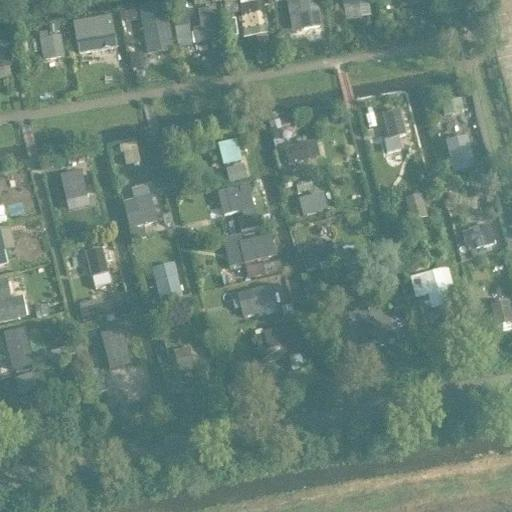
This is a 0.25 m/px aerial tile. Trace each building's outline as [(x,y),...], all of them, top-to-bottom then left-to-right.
[(320,29),(315,0),(298,0),(304,32),(320,29)] [(367,7),(366,0),(343,0),(341,0),(343,11),(367,7)] [(268,39),(262,4),(240,8),(245,43),(268,39)] [(219,43),(214,11),(208,12),(208,14),(198,16),(200,32),(192,33),(194,47),(219,43)] [(78,52),(115,49),(112,18),(75,21),(78,52)] [(167,52),(162,21),(146,24),(149,40),(144,41),(146,55),(167,52)] [(63,61),(60,40),(40,44),(43,64),(63,61)] [(0,68),(10,67),(7,48),(0,49),(0,68)] [(406,140),(399,114),(383,119),(389,143),(384,144),(387,157),(396,155),(393,143),(406,140)] [(240,164),(235,144),(219,148),(224,168),(240,164)] [(319,161),(315,146),(285,153),(289,168),(319,161)] [(473,170),(468,151),(452,155),(456,174),(473,170)] [(99,199),(96,185),(85,188),(82,176),(59,182),(65,207),(99,199)] [(158,227),(148,190),(131,194),(134,206),(124,208),(131,232),(140,229),(141,231),(158,227)] [(252,209),(248,194),(228,199),(232,215),(252,209)] [(328,214),(324,198),(299,204),(303,220),(328,214)] [(427,222),(421,199),(406,203),(412,226),(427,222)] [(495,249),(490,230),(463,237),(466,251),(476,248),(477,253),(495,249)] [(276,259),(270,240),(241,248),(246,267),(276,259)] [(335,262),(332,247),(310,252),(314,267),(335,262)] [(108,277),(102,253),(85,257),(91,282),(108,277)] [(182,302),(177,281),(170,283),(168,272),(153,276),(161,307),(182,302)] [(427,297),(444,293),(440,277),(423,281),(427,297)] [(0,304),(15,301),(11,285),(0,287),(0,304)] [(242,319),(279,313),(274,285),(238,292),(242,319)] [(347,309),(341,289),(322,295),(327,314),(347,309)] [(511,326),(511,321),(508,305),(500,307),(498,299),(484,302),(490,332),(511,326)] [(131,361),(123,329),(105,334),(113,365),(131,361)] [(27,348),(23,332),(4,337),(8,353),(27,348)] [(284,361),(281,349),(288,348),(284,333),(255,341),(262,367),(284,361)] [(353,349),(349,333),(333,337),(337,353),(353,349)] [(196,375),(190,349),(174,353),(180,379),(196,375)] [(45,390),(41,375),(15,381),(19,396),(45,390)]
